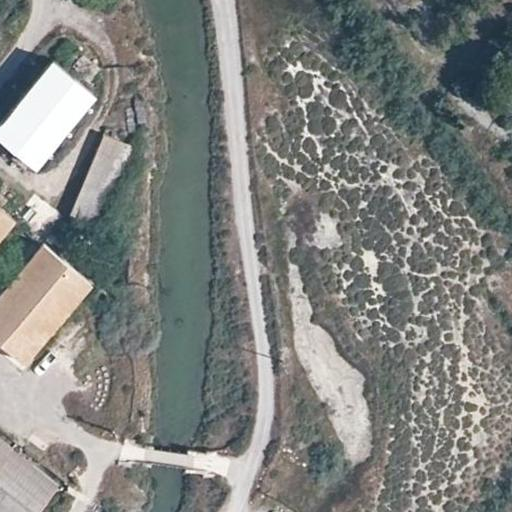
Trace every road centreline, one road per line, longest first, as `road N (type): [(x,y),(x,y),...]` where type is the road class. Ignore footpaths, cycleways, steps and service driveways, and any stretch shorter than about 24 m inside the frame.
road 1 (track): [(228,0),(270,410),(255,464),(201,461)]
road 2 (track): [(0,392),(98,472),(142,455)]
